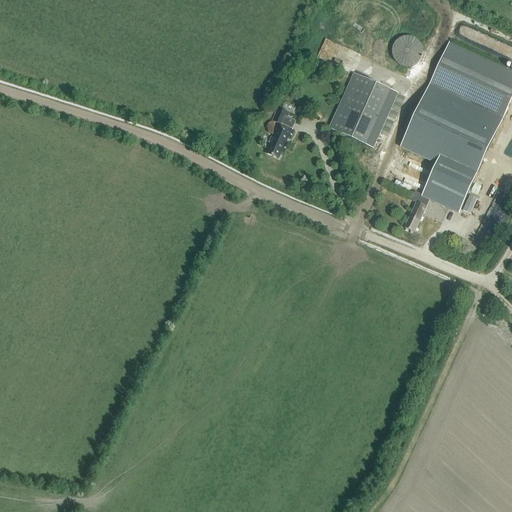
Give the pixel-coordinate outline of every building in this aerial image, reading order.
[(419,10),(411,32),(425,37),(432,14),(419,10)] [(407,69),(411,69),(413,68),(416,66),(419,64),(421,62),(422,59),(423,56),(424,53),(423,49),(423,47),(421,44),(419,41),(417,39),(414,37),(411,37),(408,36),(404,36),(401,37),(399,39),(396,41),(394,44),(392,46),(392,49),(391,52),(391,56),(392,59),(394,62),(396,64),(399,66),(401,68),(404,68),(407,69)] [(430,85),(401,148),(437,164),(423,196),(431,200),(430,201),(459,214),(503,118),(511,98),(511,72),(449,44),(430,85)] [(354,75),(329,130),(366,146),(390,91),(354,75)] [(273,121),(278,123),(268,145),(270,146),(267,154),(279,159),(282,152),(285,153),(288,144),(286,143),(288,139),(290,140),(295,130),(281,124),(284,116),(287,117),(289,113),(279,108),(273,121)] [(416,203),(405,229),(415,234),(430,201),(431,200),(423,196),(415,192),(411,201),(416,203)]
